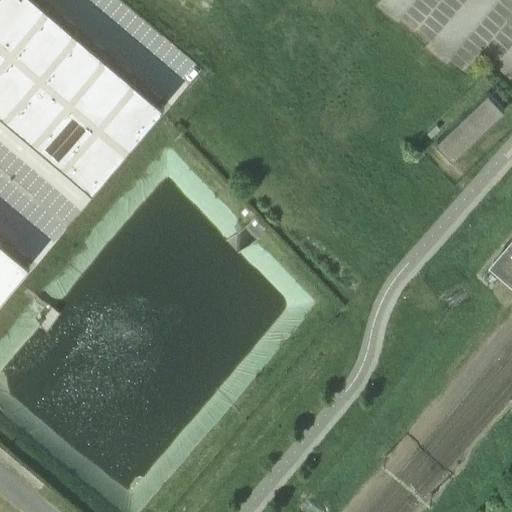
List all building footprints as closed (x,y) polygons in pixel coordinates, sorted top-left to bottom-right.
[(43,0),(0,0),(0,108),(92,186),(164,102),(43,0)] [(488,93),(436,142),(452,160),(505,110),(488,93)] [(427,133),(431,137),(436,132),(432,129),(427,133)] [(0,297),(32,260),(0,232),(0,297)] [(511,239),(493,262),(504,271),(511,277),(511,239)]
